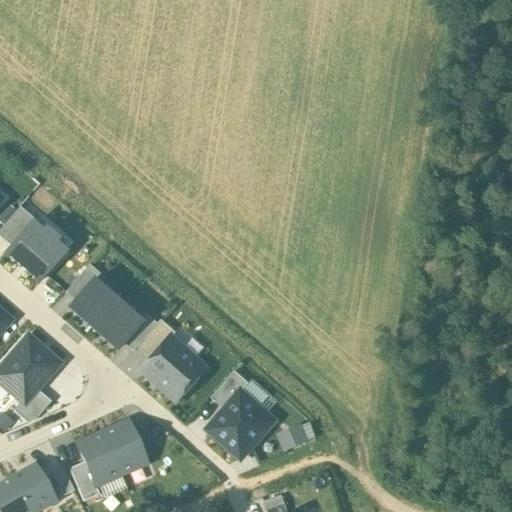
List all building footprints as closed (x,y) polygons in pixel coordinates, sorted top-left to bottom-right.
[(30,225),(32,226),(35,222),(19,209),(0,230),(0,239),(11,248),(30,225)] [(11,248),(5,255),(38,284),(64,254),(53,245),(56,242),(44,231),(41,235),(32,226),(30,225),(11,248)] [(92,331),(117,303),(93,282),(68,310),(92,331)] [(92,331),(116,352),(141,324),(117,303),(92,331)] [(0,314),(0,332),(9,322),(0,314)] [(27,338),(0,368),(0,385),(23,406),(59,365),(27,338)] [(176,403),(205,371),(169,339),(153,356),(155,358),(142,374),(176,403)] [(241,394),(249,385),(235,373),(212,399),(225,411),(241,394)] [(241,394),(225,411),(208,431),(241,461),(274,423),(241,394)] [(277,435),(286,453),(318,438),(309,420),(277,435)] [(128,424),(103,435),(120,476),(146,464),(128,424)] [(94,487),(120,476),(103,435),(77,447),(94,487)] [(34,465),(10,479),(29,511),(40,511),(56,503),(34,465)] [(63,494),(74,491),(67,469),(56,472),(63,494)] [(29,511),(10,479),(0,484),(0,511),(29,511)]
